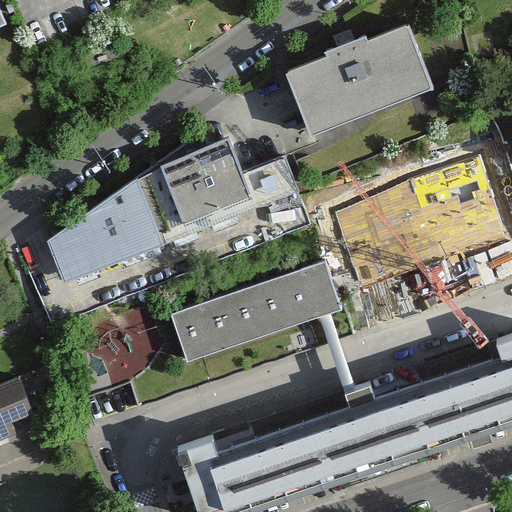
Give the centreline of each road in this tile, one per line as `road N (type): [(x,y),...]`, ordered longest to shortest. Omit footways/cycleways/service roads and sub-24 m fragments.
road 1 (residential): [(511,303),(149,420),(134,453),(147,511)]
road 2 (secondary): [(0,220),(321,0)]
road 3 (secondary): [(511,462),(366,511)]
